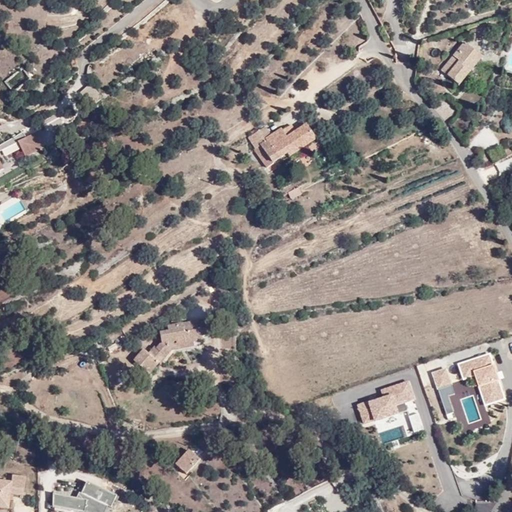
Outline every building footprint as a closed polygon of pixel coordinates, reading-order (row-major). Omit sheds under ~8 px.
[(464,42),(440,69),(460,86),(483,58),(464,42)] [(29,62),(7,74),(14,88),(37,76),(29,62)] [(89,84),(80,92),(90,102),(99,94),(89,84)] [(272,134),(266,127),(248,138),(257,150),(260,147),(263,151),(259,155),(269,168),(287,155),(292,161),(318,141),(316,139),(322,134),(314,118),(307,122),(309,125),(308,125),(307,123),(297,131),(292,125),(283,132),(280,128),(272,134)] [(0,171),(5,169),(0,161),(0,152),(18,143),(26,158),(45,149),(37,133),(25,137),(23,132),(0,146),(0,171)] [(511,138),(500,144),(506,155),(511,152),(511,138)] [(288,193),(291,198),(301,192),(298,187),(288,193)] [(255,210),(258,216),(265,212),(261,206),(255,210)] [(177,346),(193,344),(202,342),(202,337),(208,336),(205,321),(158,331),(161,345),(157,348),(154,345),(147,353),(144,350),(138,356),(140,359),(137,362),(150,374),(172,352),(177,346)] [(126,338),(115,342),(119,352),(130,347),(126,338)] [(193,349),(193,344),(177,346),(172,352),(193,349)] [(489,353),(457,364),(462,380),(474,377),(484,405),(504,399),(489,353)] [(445,370),(432,374),(437,390),(452,385),(445,370)] [(382,398),(356,406),(363,425),(398,414),(395,406),(416,400),(409,381),(380,390),(382,398)] [(413,433),(424,429),(418,413),(408,416),(413,433)] [(197,461),(185,451),(173,465),(184,474),(197,461)] [(12,483),(0,481),(0,507),(9,509),(11,494),(25,497),(27,478),(13,476),(12,483)] [(110,511),(117,497),(88,482),(82,495),(79,494),(78,499),(53,494),(53,509),(66,511),(110,511)]
